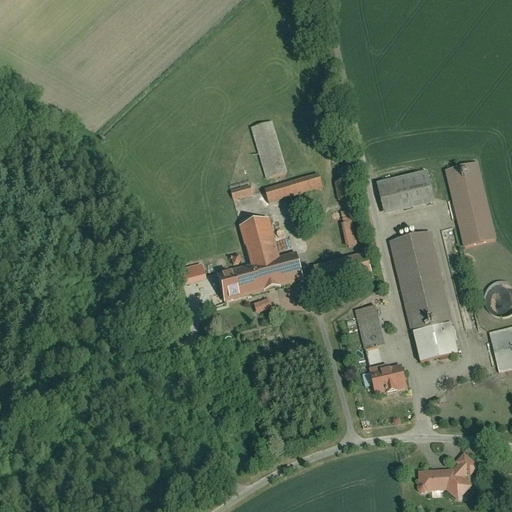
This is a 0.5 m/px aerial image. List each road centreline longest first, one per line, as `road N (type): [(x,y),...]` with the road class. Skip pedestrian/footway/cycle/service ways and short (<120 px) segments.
road 1 (track): [(327,0),(423,438)]
road 2 (unclassified): [(218,511),(260,483),(353,444),(451,438),(511,446)]
